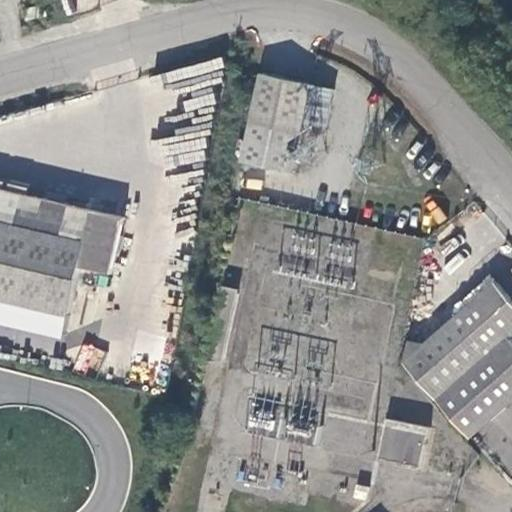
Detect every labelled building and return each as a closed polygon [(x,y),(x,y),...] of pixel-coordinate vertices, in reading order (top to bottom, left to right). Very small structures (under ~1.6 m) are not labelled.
[(32,21),(48,18),(46,7),(30,10),(32,21)] [(337,93),(268,76),(257,126),(303,138),(317,128),(331,132),(337,93)] [(0,190),(0,222),(91,243),(97,213),(0,190)] [(0,222),(0,299),(74,316),(91,243),(0,222)] [(432,345),(411,338),(406,361),(474,439),(511,406),(511,291),(505,283),(432,345)] [(0,318),(70,335),(74,316),(0,299),(0,318)] [(421,465),(426,425),(384,420),(379,459),(421,465)]
